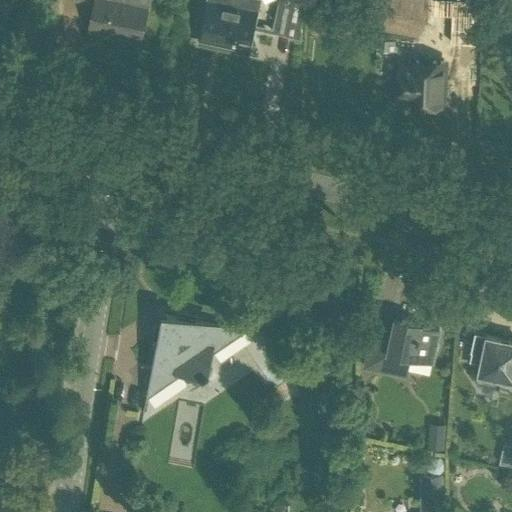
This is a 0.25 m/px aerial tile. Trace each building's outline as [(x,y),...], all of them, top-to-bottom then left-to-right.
[(94,0),(88,30),(142,41),(150,0),(94,0)] [(208,0),(208,2),(201,34),(214,37),(215,32),(227,34),(224,46),(249,51),(253,31),(299,41),(300,0),(278,0),(271,31),(254,27),(257,13),(260,0),(258,0),(208,0)] [(416,64),(400,64),(399,98),(415,99),(415,103),(443,104),(445,61),(417,60),(416,64)] [(143,412),(145,412),(147,397),(182,373),(209,378),(215,345),(248,329),(263,331),(264,330),(197,318),(198,313),(176,309),(173,314),(162,312),(160,324),(155,323),(151,344),(156,345),(143,412)] [(365,367),(407,375),(411,357),(428,360),(434,356),(440,329),(415,324),(416,320),(396,315),(390,342),(371,338),(365,367)] [(471,351),(483,354),(476,385),(500,390),(503,379),(511,380),(511,339),(476,332),(471,351)] [(246,351),(220,366),(228,380),(215,387),(220,396),(238,387),(233,378),(259,363),(287,411),(303,402),(264,335),(243,347),(246,351)] [(191,431),(205,434),(209,417),(194,414),(191,431)] [(364,431),(369,432),(374,429),(375,423),(372,419),(366,418),(362,421),(361,426),(364,431)] [(429,448),(444,449),(445,426),(431,425),(429,448)] [(440,457),(434,457),(429,462),(429,468),(434,473),(440,473),(445,468),(445,462),(440,457)] [(442,511),(442,474),(420,475),(421,511),(442,511)] [(3,511),(33,511),(35,503),(6,498),(3,511)]
